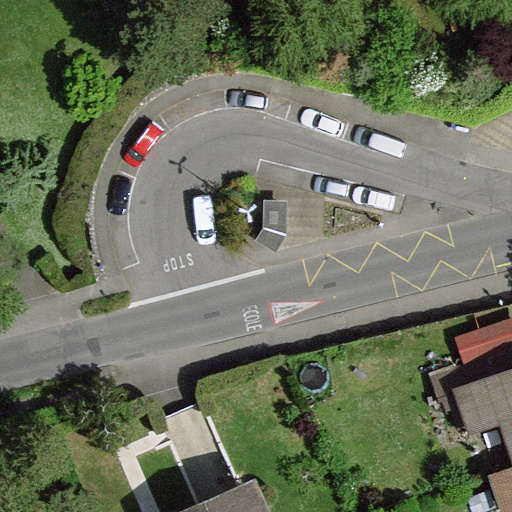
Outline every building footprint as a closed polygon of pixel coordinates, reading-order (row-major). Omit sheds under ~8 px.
[(300,188),(305,170),(256,159),(250,178),(254,179),(300,188)] [(288,235),(288,202),(266,201),(265,228),(258,241),(277,254),(288,235)] [(511,368),(461,386),(473,420),(503,410),(511,436),(511,368)] [(511,465),(494,472),(505,504),(511,501),(511,465)] [(269,511),(254,476),(173,511),(269,511)]
